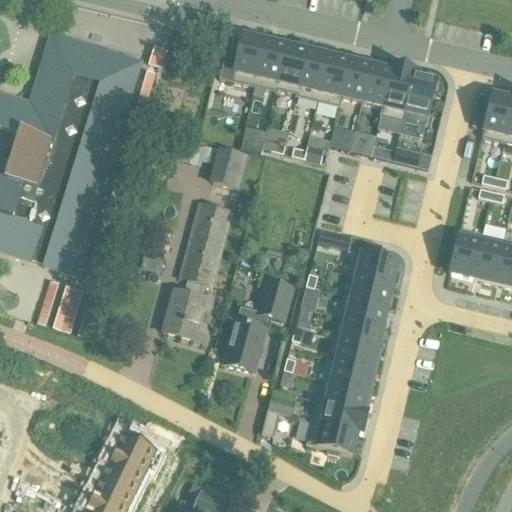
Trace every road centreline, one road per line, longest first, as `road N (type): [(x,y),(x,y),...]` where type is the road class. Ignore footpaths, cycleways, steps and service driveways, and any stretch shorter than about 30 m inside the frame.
road 1 (residential): [(416,303),(361,510),(86,370)]
road 2 (residential): [(471,62),(416,303)]
road 3 (residential): [(204,0),(388,43)]
road 4 (residential): [(0,394),(32,407),(0,487)]
